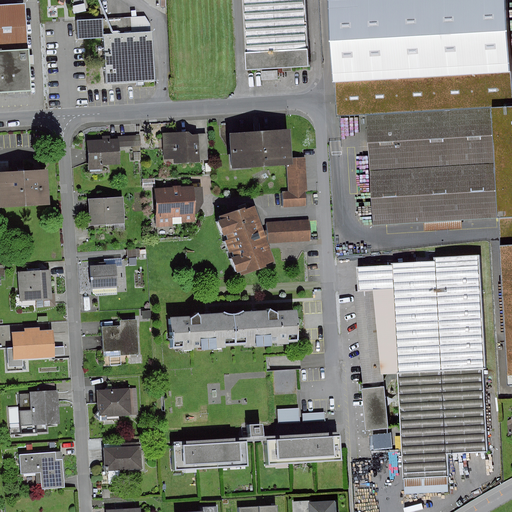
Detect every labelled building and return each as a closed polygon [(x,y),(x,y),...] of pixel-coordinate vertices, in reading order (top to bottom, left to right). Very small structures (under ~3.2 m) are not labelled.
[(243,0),(247,71),(316,67),(312,0),(243,0)] [(372,116),(511,106),(511,0),(335,0),(343,117),(372,116)] [(29,3),(0,5),(0,92),(35,90),(29,3)] [(155,33),(107,36),(110,88),(158,86),(155,33)] [(508,245),(511,245),(511,106),(372,116),(380,229),(507,221),(508,245)] [(233,168),(299,162),(297,127),(230,131),(233,168)] [(206,133),(162,134),(163,165),(207,162),(206,133)] [(141,134),(87,137),(89,171),(129,168),(127,153),(142,152),(141,134)] [(282,208),(309,205),(308,161),(299,162),(301,196),(281,197),(282,208)] [(55,168),(0,170),(0,208),(58,206),(55,168)] [(201,186),(152,188),(154,227),(201,223),(201,186)] [(128,197),(88,199),(89,227),(130,224),(128,197)] [(265,205),(215,218),(235,276),(282,263),(279,246),(317,244),(313,220),(273,226),(265,205)] [(442,262),(400,264),(400,266),(359,268),(365,383),(389,382),(389,376),(402,375),(408,497),(457,495),(454,456),(495,453),(491,370),(493,369),(487,256),(442,259),(442,262)] [(121,263),(91,265),(93,291),(122,290),(121,263)] [(54,270),(17,273),(20,307),(59,306),(54,270)] [(311,308),(172,315),(174,352),(313,346),(311,308)] [(139,320),(98,322),(100,366),(141,363),(139,320)] [(58,325),(9,328),(10,375),(62,371),(58,325)] [(276,391),(293,391),(293,369),(276,369),(276,391)] [(138,381),(97,386),(99,425),(141,421),(138,381)] [(64,387),(16,391),(19,435),(68,432),(64,387)] [(392,389),(366,391),(370,431),(396,429),(392,389)] [(280,409),(281,422),(302,421),(301,408),(280,409)] [(305,413),(304,421),(326,420),(326,412),(305,413)] [(263,437),(262,425),(252,426),(253,437),(263,437)] [(347,432),(264,437),(266,467),(348,462),(347,432)] [(253,438),(168,444),(170,474),(255,468),(253,438)] [(143,439),(97,441),(99,487),(145,484),(143,439)] [(67,450),(17,454),(19,494),(70,491),(67,450)] [(343,511),(342,497),(292,500),(292,511),(343,511)]
